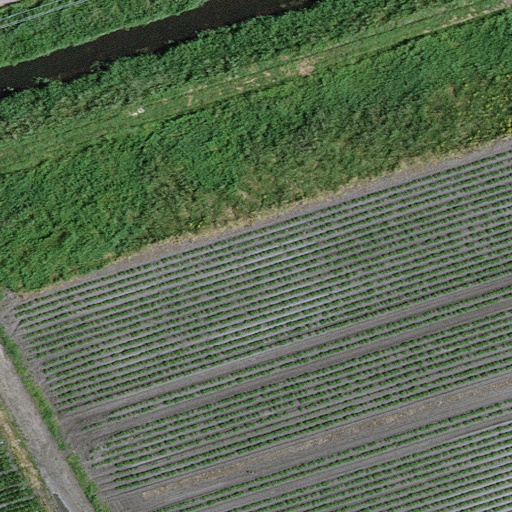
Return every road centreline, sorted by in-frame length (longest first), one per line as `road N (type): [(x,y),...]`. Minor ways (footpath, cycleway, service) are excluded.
road 1 (track): [(0,184),(511,23)]
road 2 (track): [(0,380),(73,511)]
